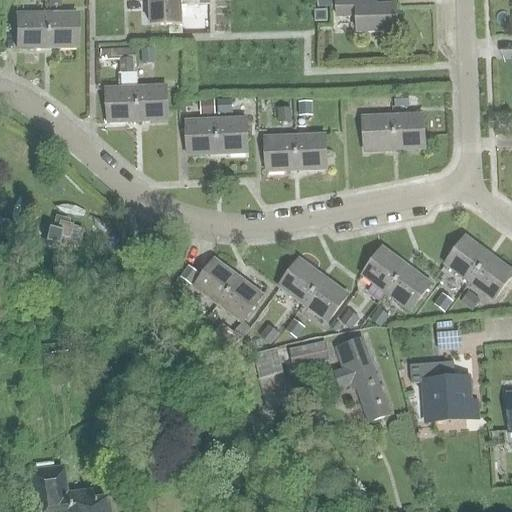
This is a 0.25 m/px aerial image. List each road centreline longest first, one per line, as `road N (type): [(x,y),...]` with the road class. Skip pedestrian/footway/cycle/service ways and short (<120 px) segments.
road 1 (residential): [(468,188),(268,225),(207,223),(140,196),(44,115),(0,89)]
road 2 (residential): [(468,188),(463,0)]
